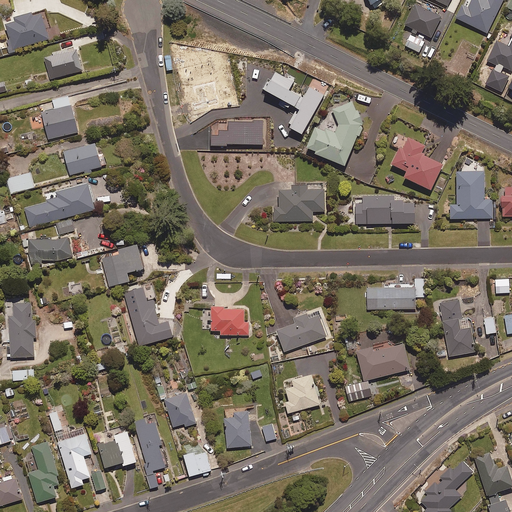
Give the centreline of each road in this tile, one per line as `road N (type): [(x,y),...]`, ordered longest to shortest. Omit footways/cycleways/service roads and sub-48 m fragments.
road 1 (residential): [(141,3),(179,182),(199,221),(226,247),(284,259),(511,256)]
road 2 (secondary): [(217,0),(511,143)]
road 3 (residential): [(147,511),(321,447)]
road 4 (residential): [(363,425),(453,390),(511,380)]
road 5 (secondary): [(405,452),(511,380)]
